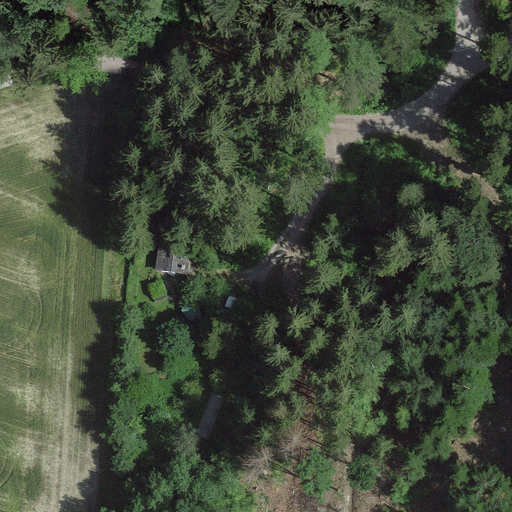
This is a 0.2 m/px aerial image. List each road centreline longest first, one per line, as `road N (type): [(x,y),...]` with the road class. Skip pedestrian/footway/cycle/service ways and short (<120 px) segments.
road 1 (track): [(0,78),(98,54),(307,115),(397,121),(434,100),(471,60),(511,48)]
road 2 (track): [(338,120),(325,184),(249,309),(212,426)]
